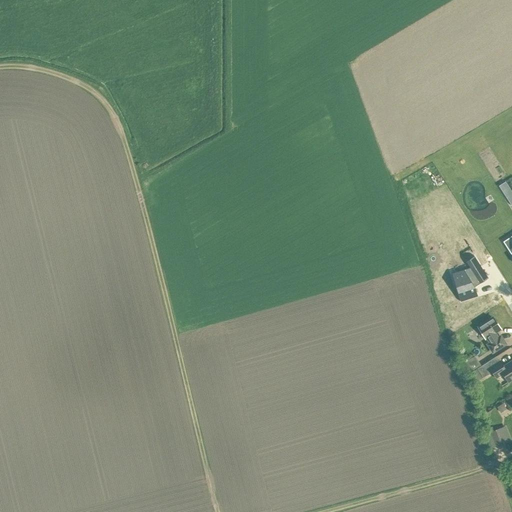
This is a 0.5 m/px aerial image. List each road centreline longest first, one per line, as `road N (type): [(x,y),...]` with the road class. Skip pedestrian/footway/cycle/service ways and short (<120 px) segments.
road 1 (track): [(0,68),(72,79),(109,107),(136,181),(216,511)]
road 2 (track): [(324,511),(494,462)]
